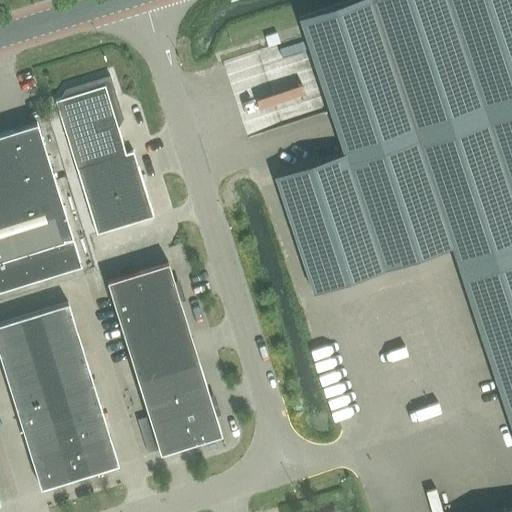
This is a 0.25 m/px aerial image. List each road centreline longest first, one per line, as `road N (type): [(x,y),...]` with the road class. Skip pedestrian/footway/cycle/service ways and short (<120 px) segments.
road 1 (unclassified): [(161,511),(263,477),(279,445),(147,0)]
road 2 (tertiary): [(0,39),(128,0)]
